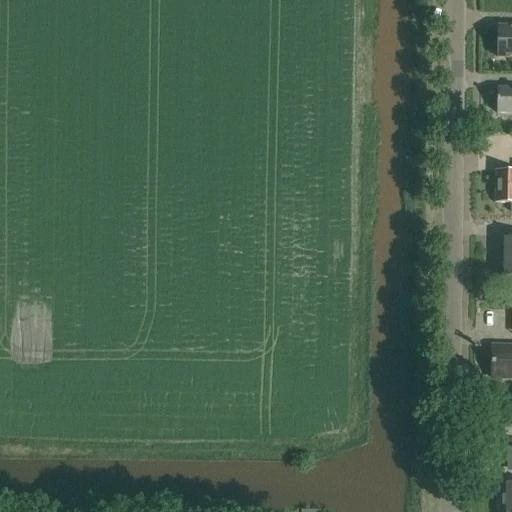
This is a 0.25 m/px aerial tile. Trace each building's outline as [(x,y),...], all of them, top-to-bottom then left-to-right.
[(511,28),(499,28),(497,58),(511,58),(511,28)] [(511,89),(497,89),(496,114),(511,114),(511,89)] [(511,172),(495,172),(495,204),(511,204),(511,208),(511,172)] [(504,238),(503,238),(502,278),(504,278),(511,277),(511,238),(504,239),(504,238)] [(511,347),(493,347),(492,379),(511,379),(511,347)] [(511,485),(499,486),(499,511),(511,511),(511,448),(509,448),(509,472),(511,472),(511,485)]
